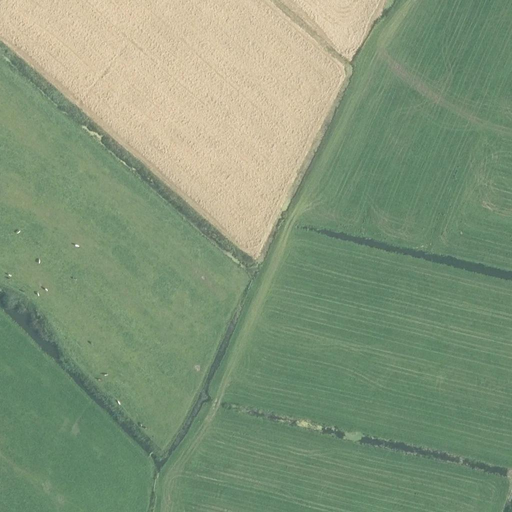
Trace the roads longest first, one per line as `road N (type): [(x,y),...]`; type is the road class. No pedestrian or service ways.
road 1 (track): [(259,288),(361,75),(407,0)]
road 2 (track): [(170,486),(259,288),(227,279)]
